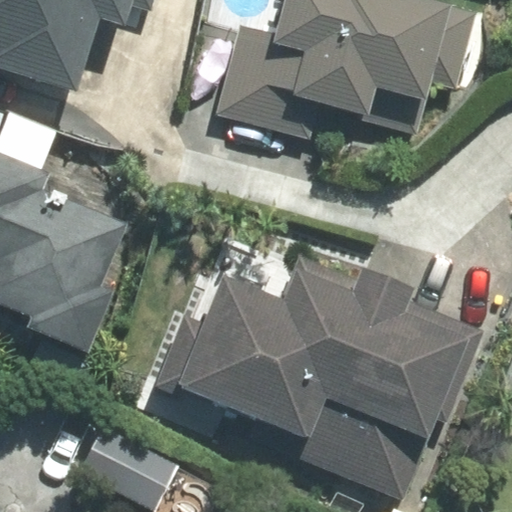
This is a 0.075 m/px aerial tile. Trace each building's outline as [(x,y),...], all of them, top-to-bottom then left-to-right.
[(0,0),(0,78),(82,103),(105,29),(130,37),(137,12),(153,17),(157,0),(0,0)] [(436,90),(458,95),(481,16),(417,0),(284,0),(275,34),(245,26),(218,119),(308,144),(316,112),(421,140),(428,109),(432,109),(436,90)] [(0,314),(31,328),(29,335),(88,360),(114,300),(102,294),(127,235),(46,201),(52,185),(0,163),(0,314)] [(482,335),(298,260),(279,307),(224,286),(208,327),(182,316),(153,386),(251,425),(245,441),(400,503),(424,446),(434,451),(482,335)] [(153,511),(176,467),(102,431),(79,478),(145,511),(153,511)]
